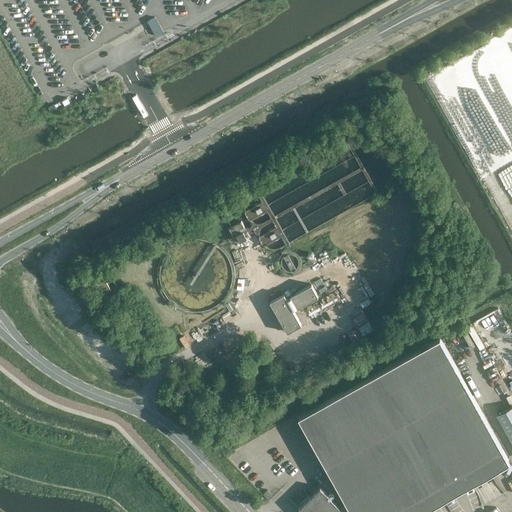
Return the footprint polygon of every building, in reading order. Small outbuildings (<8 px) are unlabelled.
[(155,15),(147,20),(157,35),(165,29),(155,15)] [(241,220),(229,227),(237,242),(250,235),(241,220)] [(109,272),(103,275),(93,281),(101,295),(111,289),(116,286),(109,272)] [(287,332),(301,324),(293,309),(297,307),(297,308),(318,296),(311,284),(290,296),(291,297),(287,299),(284,293),(270,301),(287,332)] [(510,462),(508,460),(440,337),(299,417),(346,502),(341,507),(321,487),(299,508),(302,511),(413,511),(408,502),(436,486),(442,497),(452,491),(446,481),(455,476),(461,486),(471,481),(465,470),(483,460),(489,471),(489,470),(491,473),(510,462)] [(511,406),(497,415),(511,441),(511,406)]
